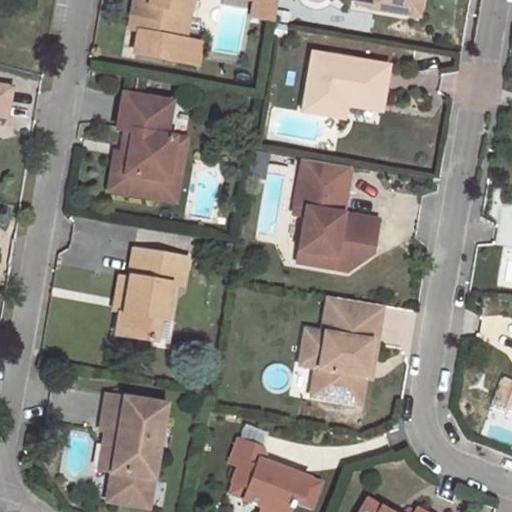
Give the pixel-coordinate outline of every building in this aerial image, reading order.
[(135,0),(130,31),(137,33),(142,6),(147,7),(148,0),(135,0)] [(148,0),(147,7),(142,6),(137,33),(133,56),(194,67),(198,44),(181,41),(185,14),(180,13),(182,0),(148,0)] [(278,0),(235,0),(255,4),(252,22),(274,25),(275,21),(278,0)] [(379,0),(371,0),(370,8),(378,10),(379,0)] [(379,0),(378,10),(427,18),(430,0),(379,0)] [(345,104),(351,100),(381,104),(388,67),(312,54),(303,113),(343,120),(345,107),(345,104)] [(0,118),(6,120),(11,90),(0,88),(0,118)] [(130,129),(125,154),(112,152),(106,187),(152,196),(156,178),(164,179),(172,136),(163,134),(168,101),(122,92),(116,127),(130,129)] [(381,104),(351,100),(345,104),(345,107),(380,112),(381,104)] [(184,138),(172,136),(164,179),(156,178),(152,196),(172,200),(184,138)] [(298,250),(330,255),(328,267),(347,271),(362,260),(366,239),(373,240),(376,220),(337,213),(341,188),(299,181),(293,214),(304,216),(298,250)] [(371,253),(373,240),(366,239),(362,260),(371,253)] [(170,304),(173,284),(180,285),(185,257),(132,247),(127,275),(120,311),(117,310),(114,333),(152,340),(155,318),(160,318),(163,302),(170,304)] [(296,262),(328,267),(330,255),(298,250),(296,262)] [(120,311),(127,275),(117,273),(111,309),(117,310),(120,311)] [(326,297),(320,333),(330,335),(336,298),(326,297)] [(365,378),(368,362),(373,363),(376,344),(369,342),(376,305),(336,298),(330,335),(320,333),(307,331),(301,366),(317,369),(331,372),(326,400),(360,406),(365,378)] [(163,302),(160,318),(167,320),(170,304),(163,302)] [(370,379),(373,363),(368,362),(365,378),(370,379)] [(317,369),(312,398),(326,400),(331,372),(317,369)] [(117,444),(112,470),(107,500),(147,507),(166,406),(108,395),(102,428),(106,429),(127,433),(125,445),(117,444)] [(106,429),(99,468),(112,470),(117,444),(125,445),(127,433),(106,429)] [(244,500),(262,507),(260,511),(288,511),(290,508),(291,508),(293,503),(292,502),(292,500),(294,496),(300,498),(307,479),(278,468),(276,473),(263,468),(265,463),(262,449),(238,440),(230,463),(238,465),(232,483),(248,489),(244,500)] [(278,468),(265,463),(263,468),(276,473),(278,468)] [(292,500),(310,507),(318,483),(307,479),(300,498),(294,496),(292,500)] [(228,495),(244,500),(248,489),(232,483),(228,495)] [(417,511),(387,511),(369,501),(362,511),(420,511),(419,511),(417,511)]
